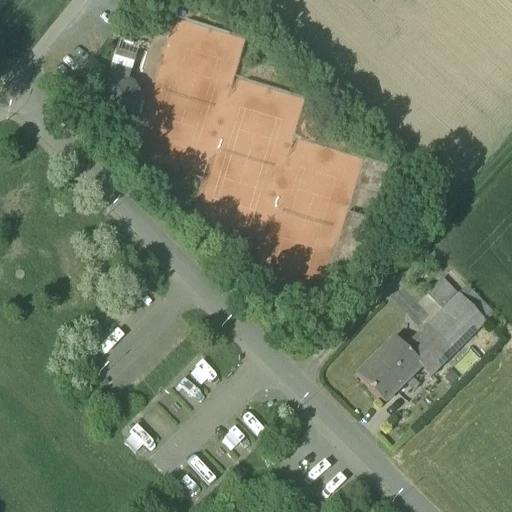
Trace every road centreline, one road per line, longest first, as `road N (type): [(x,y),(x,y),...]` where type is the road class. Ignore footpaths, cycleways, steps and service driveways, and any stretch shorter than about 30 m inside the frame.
road 1 (residential): [(414,511),(12,99)]
road 2 (track): [(296,391),(511,154)]
road 3 (residential): [(87,0),(12,99)]
